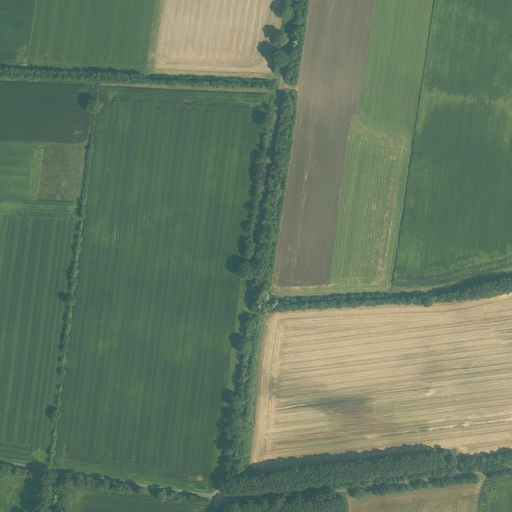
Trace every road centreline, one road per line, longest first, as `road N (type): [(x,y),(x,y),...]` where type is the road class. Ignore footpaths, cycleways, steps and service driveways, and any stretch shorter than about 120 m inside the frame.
road 1 (unclassified): [(292,0),(218,498)]
road 2 (unclassified): [(511,469),(218,498)]
road 3 (unclassified): [(0,463),(218,498)]
